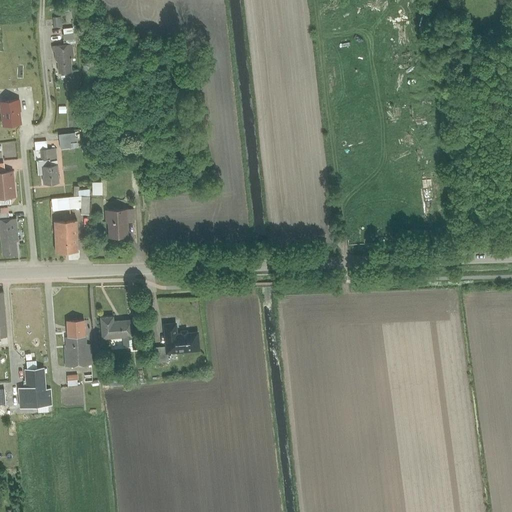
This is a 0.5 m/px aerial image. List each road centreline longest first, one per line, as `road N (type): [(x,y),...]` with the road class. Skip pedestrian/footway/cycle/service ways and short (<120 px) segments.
road 1 (secondary): [(33,271),(511,257)]
road 2 (residential): [(33,271),(21,139),(45,119),(48,105),(42,12)]
